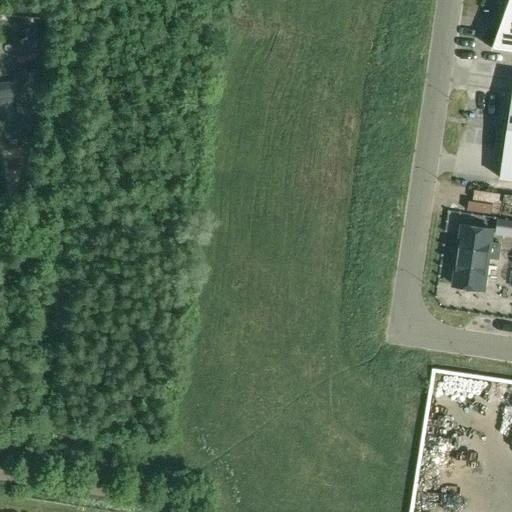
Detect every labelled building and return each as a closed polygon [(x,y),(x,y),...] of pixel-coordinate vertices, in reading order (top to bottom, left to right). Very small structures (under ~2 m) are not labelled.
[(494,45),(492,49),(511,52),(511,0),(505,0),(502,23),(504,23),(501,31),(496,45),(494,45)] [(16,35),(22,46),(36,37),(30,27),(16,35)] [(0,103),(16,102),(34,99),(37,70),(22,71),(24,86),(0,89),(0,103)] [(511,128),(504,127),(499,162),(502,162),(501,176),(500,176),(500,178),(511,180),(511,128)] [(510,236),(511,222),(498,220),(496,234),(510,236)] [(489,257),(491,243),(493,230),(461,226),(453,285),(484,290),(489,257)] [(427,408),(415,487),(474,496),(486,418),(427,408)]
